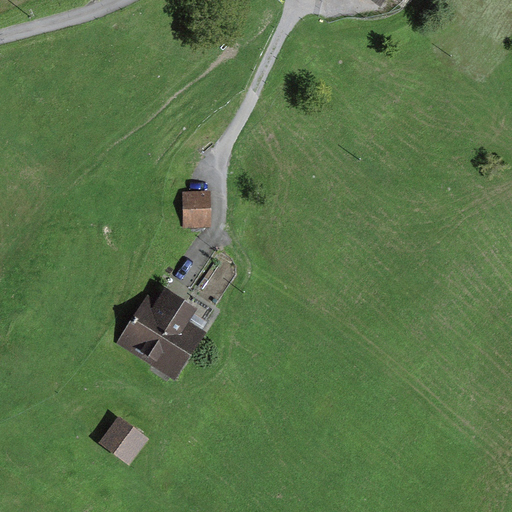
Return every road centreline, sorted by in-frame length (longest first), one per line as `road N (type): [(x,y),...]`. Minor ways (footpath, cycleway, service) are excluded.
road 1 (track): [(178,287),(214,224),(224,146),(291,0)]
road 2 (unclassified): [(121,0),(0,38)]
